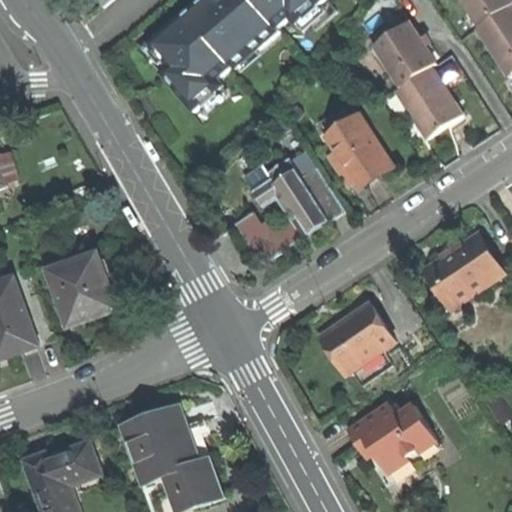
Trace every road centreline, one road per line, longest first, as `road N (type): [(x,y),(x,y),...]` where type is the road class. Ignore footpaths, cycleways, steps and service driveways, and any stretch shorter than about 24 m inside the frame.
road 1 (tertiary): [(21,0),(68,57),(229,334)]
road 2 (residential): [(511,154),(229,334)]
road 3 (residential): [(0,423),(229,334)]
road 4 (tertiary): [(229,334),(326,511)]
